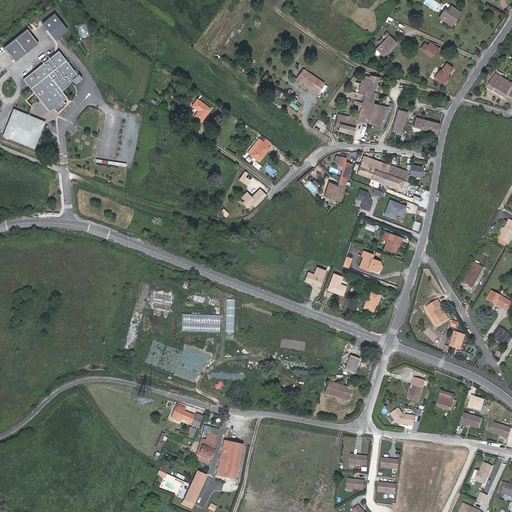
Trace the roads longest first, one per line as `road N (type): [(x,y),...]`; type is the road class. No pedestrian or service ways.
road 1 (unclassified): [(0,227),(87,227),(389,343)]
road 2 (residential): [(362,428),(242,414),(90,379),(61,388),(0,436)]
road 3 (unknown): [(64,175),(208,217),(247,217),(271,195)]
road 4 (residential): [(271,195),(328,148),(380,146),(439,157)]
road 5 (residential): [(416,256),(428,260),(499,373)]
road 6 (unclassified): [(389,343),(477,379),(511,403)]
